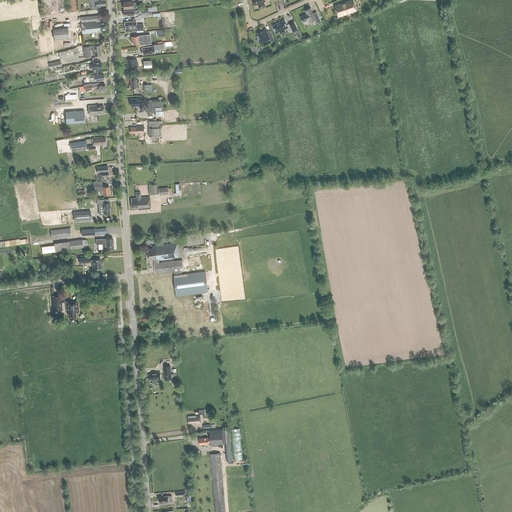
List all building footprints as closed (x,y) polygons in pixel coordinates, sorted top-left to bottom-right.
[(77,11),(75,0),(67,0),(69,12),(77,11)] [(90,0),(89,0),(90,5),(90,9),(101,8),(101,6),(105,6),(104,0),(99,1),(98,0),(90,0)] [(264,2),(265,2),(264,0),(251,0),(254,6),(258,4),(259,8),(265,6),(264,2)] [(352,0),(335,6),(338,16),(356,10),(352,0)] [(316,23),(321,21),(317,14),(314,15),(310,9),(310,8),(305,11),(306,14),(300,17),(303,22),(309,19),(310,22),(315,20),(316,23)] [(82,34),(101,32),(101,31),(105,31),(105,22),(99,22),(98,16),(81,17),(82,34)] [(284,29),(287,28),(284,20),(272,26),(276,33),(280,31),(281,34),(285,32),(284,29)] [(130,25),(130,22),(124,22),(125,32),(131,31),(134,31),(133,24),(130,25)] [(293,32),(297,30),(294,22),(289,24),(293,32)] [(69,38),(68,28),(53,29),(53,39),(69,38)] [(258,39),(259,39),(260,39),(262,43),(270,39),(271,42),(274,40),(271,35),(269,36),(265,29),(257,33),(258,36),(257,37),(258,39)] [(140,39),(142,39),(145,39),(144,35),(131,36),(132,37),(131,37),(131,40),(132,40),(132,44),(137,44),(137,47),(141,47),(140,39)] [(142,55),(159,53),(159,49),(164,48),(163,43),(154,45),(154,46),(141,47),(142,55)] [(101,55),(100,45),(92,46),(83,47),(84,57),(90,57),(90,50),(93,50),(94,56),(101,55)] [(135,65),(135,59),(127,60),(128,68),(134,67),(133,65),(135,65)] [(92,84),(92,82),(93,82),(104,80),(103,75),(98,76),(97,75),(93,75),(93,77),(88,78),(89,82),(83,83),(84,86),(92,84)] [(130,88),(139,87),(139,82),(136,82),(136,79),(130,80),(130,88)] [(99,83),(83,86),(84,91),(95,89),(95,93),(98,93),(106,92),(105,88),(104,84),(99,85),(99,83)] [(145,112),(162,111),(162,100),(145,101),(145,98),(144,98),(139,98),(139,99),(130,99),(130,107),(139,106),(139,109),(145,109),(145,112)] [(99,113),(104,113),(103,107),(103,106),(98,106),(98,105),(88,106),(88,115),(98,115),(98,114),(99,114),(99,113)] [(86,122),(85,110),(67,111),(67,123),(86,122)] [(148,136),(159,136),(161,136),(161,128),(159,128),(159,121),(148,121),(148,136)] [(96,150),(95,146),(100,146),(100,145),(105,144),(105,138),(102,138),(102,137),(92,138),(93,145),(88,146),(88,151),(96,150)] [(87,146),(86,140),(70,143),(71,149),(87,146)] [(104,177),(108,176),(107,172),(107,166),(96,167),(97,173),(98,173),(99,180),(104,180),(104,177)] [(157,195),(157,184),(149,185),(150,195),(157,195)] [(109,187),(103,187),(103,186),(93,187),(93,191),(101,191),(101,195),(109,195),(109,187)] [(136,208),(137,210),(150,210),(149,197),(140,197),(140,192),(135,193),(136,199),(131,199),(131,208),(136,208)] [(103,214),(110,213),(109,208),(110,208),(110,203),(104,203),(103,200),(97,200),(97,204),(99,204),(99,208),(103,207),(103,214)] [(74,220),(90,219),(90,211),(74,212),(74,220)] [(71,236),(70,228),(50,230),(51,239),(71,236)] [(27,238),(19,239),(0,241),(0,247),(28,243),(27,238)] [(102,250),(106,249),(113,249),(112,238),(105,239),(96,240),(96,245),(102,244),(102,250)] [(70,249),(83,248),(86,248),(85,240),(82,240),(82,239),(69,241),(54,243),(54,246),(41,247),(42,253),(61,251),(60,249),(70,248),(70,249)] [(176,296),(208,292),(205,271),(184,274),(182,260),(159,263),(159,260),(178,258),(176,243),(152,246),(152,248),(147,249),(148,260),(153,259),(155,275),(173,272),(176,296)] [(90,262),(92,262),(93,269),(100,268),(100,259),(90,260),(90,257),(79,258),(79,263),(90,262)] [(62,311),(61,295),(51,296),(53,312),(62,311)] [(68,312),(69,320),(76,319),(75,313),(79,313),(77,300),(65,302),(66,312),(68,312)] [(153,319),(156,318),(156,312),(151,312),(151,313),(145,314),(145,315),(140,315),(140,322),(146,321),(146,322),(150,322),(150,320),(153,320),(153,319)] [(171,374),(170,366),(164,366),(164,370),(163,370),(164,380),(174,379),(174,374),(171,374)] [(153,380),(161,380),(160,372),(151,373),(151,374),(147,375),(147,380),(153,379),(153,380)] [(194,424),(200,424),(200,416),(195,416),(188,416),(188,424),(194,423),(194,424)] [(243,459),(242,428),(232,428),(233,459),(243,459)] [(229,429),(223,430),(223,444),(226,443),(227,453),(231,452),(229,429)] [(210,446),(223,445),(222,430),(209,431),(210,438),(207,438),(207,437),(199,438),(199,444),(208,444),(208,443),(210,443),(210,446)] [(225,511),(220,453),(210,454),(215,511),(225,511)]
